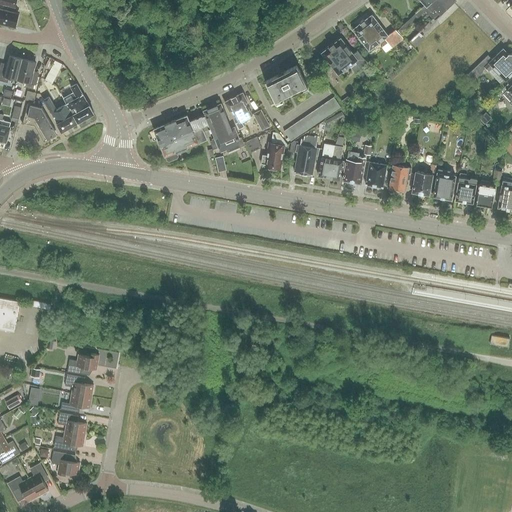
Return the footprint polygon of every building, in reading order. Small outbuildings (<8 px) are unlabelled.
[(420,0),(432,12),(430,14),(432,16),(435,20),(454,3),(456,1),(455,0),(420,0)] [(0,8),(0,22),(14,26),(17,13),(0,8)] [(372,15),(353,30),(369,51),(385,39),(388,43),(392,48),(404,39),(396,30),(388,36),(372,15)] [(420,32),(414,38),(419,43),(425,37),(420,32)] [(356,74),(368,64),(357,50),(353,53),(341,38),(322,53),(338,74),(350,66),(356,74)] [(506,81),(511,74),(511,53),(508,54),(503,49),(492,60),(488,56),(472,72),(477,78),(483,72),(483,71),(486,68),(488,71),(492,66),(506,81)] [(9,77),(17,79),(22,59),(9,56),(6,67),(0,66),(0,67),(0,80),(8,83),(9,77)] [(35,62),(22,59),(17,79),(25,81),(24,87),(35,90),(38,75),(33,74),(35,62)] [(54,62),(55,61),(50,59),(45,67),(50,70),(54,62)] [(331,69),(326,62),(322,65),(324,67),(318,72),(320,75),(326,70),(327,71),(331,69)] [(265,81),(275,101),(306,85),(297,65),(265,81)] [(94,113),(80,88),(77,83),(71,87),(74,92),(64,98),(67,104),(78,123),(94,113)] [(508,84),(497,94),(502,95),(503,94),(510,87),(508,84)] [(511,85),(510,87),(503,94),(511,103),(510,104),(511,105),(511,85)] [(241,121),(253,115),(246,103),(248,102),(243,93),(225,102),(230,111),(232,111),(238,122),(238,123),(241,121)] [(341,106),(334,96),(284,130),(291,140),(341,106)] [(78,123),(67,104),(57,109),(50,97),(44,100),(62,132),(78,123)] [(28,104),(24,123),(40,128),(48,140),(57,135),(42,108),(28,104)] [(221,104),(204,111),(205,115),(209,124),(215,138),(212,139),(212,141),(210,142),(214,150),(219,147),(221,152),(226,150),(228,152),(240,147),(245,145),(243,143),(241,138),(239,138),(235,127),(231,128),(225,115),(226,115),(221,104)] [(15,106),(12,117),(18,119),(21,107),(15,106)] [(262,131),(271,127),(262,110),(253,114),(262,131)] [(344,116),(342,112),(326,120),(328,124),(344,116)] [(486,113),(479,119),(484,124),(491,118),(486,113)] [(194,120),(189,122),(193,131),(202,127),(209,124),(205,115),(194,120)] [(187,116),(154,129),(155,131),(158,140),(161,146),(172,141),(172,139),(193,131),(189,122),(187,116)] [(0,139),(6,141),(11,122),(2,120),(0,119),(0,139)] [(238,123),(238,122),(236,124),(239,130),(244,127),(241,121),(238,123)] [(172,141),(161,146),(161,147),(165,156),(166,156),(168,160),(170,161),(177,158),(178,156),(176,152),(187,147),(207,139),(202,127),(193,131),(172,139),(172,141)] [(288,146),(279,133),(273,132),(271,143),(269,143),(267,156),(263,155),(261,165),(279,169),(282,153),(283,154),(285,146),(288,147),(288,146)] [(500,142),(511,155),(511,135),(509,133),(500,142)] [(297,145),(296,152),(298,152),(294,172),(312,175),(316,155),(318,155),(319,148),(316,148),(318,137),(315,136),(315,137),(307,136),(307,137),(304,137),(304,140),(301,139),(300,145),(297,145)] [(245,142),(250,153),(261,147),(256,137),(245,142)] [(296,153),(296,152),(297,145),(298,142),(295,141),(291,144),(290,152),(296,153)] [(335,146),(335,145),(324,144),(322,157),(318,176),(329,178),(331,166),(332,166),(335,146)] [(343,170),(344,161),(340,161),(343,147),(335,146),(332,166),(331,166),(329,178),(339,180),(341,170),(343,170)] [(410,179),(411,168),(396,165),(398,156),(393,155),(391,165),(393,166),(389,188),(404,191),(407,179),(410,179)] [(361,184),(366,158),(359,156),(358,161),(347,159),(343,180),(361,184)] [(383,187),(387,165),(370,162),(366,184),(383,187)] [(451,199),(456,175),(451,174),(451,173),(449,173),(450,170),(438,168),(438,172),(437,172),(433,196),(451,199)] [(494,170),(492,182),(500,183),(502,172),(494,170)] [(429,196),(433,174),(416,171),(412,193),(429,196)] [(507,209),(511,178),(503,177),(498,208),(507,209)] [(473,203),(477,179),(470,178),(470,179),(459,178),(455,200),(473,203)] [(492,206),(495,187),(489,186),(490,182),(481,180),(481,184),(480,184),(476,204),(492,206)] [(0,329),(1,328),(14,330),(20,301),(0,297),(0,329)] [(492,335),(491,344),(509,347),(510,338),(492,335)] [(47,340),(45,348),(52,349),(53,341),(47,340)] [(81,367),(95,369),(98,355),(90,353),(89,356),(77,354),(76,361),(68,359),(66,370),(80,373),(81,367)] [(71,393),(91,396),(93,385),(79,383),(80,377),(66,374),(64,385),(72,387),(71,393)] [(89,408),(91,396),(71,393),(69,403),(61,402),(60,409),(75,411),(76,405),(89,408)] [(18,395),(9,399),(13,407),(22,402),(18,395)] [(33,407),(29,410),(35,416),(39,412),(33,407)] [(18,419),(23,413),(19,409),(14,415),(18,419)] [(64,431),(84,435),(86,423),(71,421),(72,415),(59,413),(57,424),(65,425),(64,431)] [(82,446),(84,435),(64,431),(63,437),(55,436),(53,447),(66,449),(67,443),(82,446)] [(0,461),(1,463),(19,452),(12,440),(6,444),(3,438),(0,439),(0,461)] [(25,441),(20,444),(23,449),(28,447),(25,441)] [(40,448),(39,456),(47,457),(48,449),(40,448)] [(77,474),(79,462),(64,460),(65,453),(52,451),(50,463),(58,464),(56,474),(65,475),(65,472),(77,474)] [(28,478),(38,496),(48,490),(40,477),(45,474),(39,463),(29,468),(33,475),(28,478)] [(3,473),(10,470),(8,465),(1,467),(3,473)] [(38,496),(28,478),(22,481),(19,476),(7,483),(17,501),(25,497),(28,501),(38,496)]
